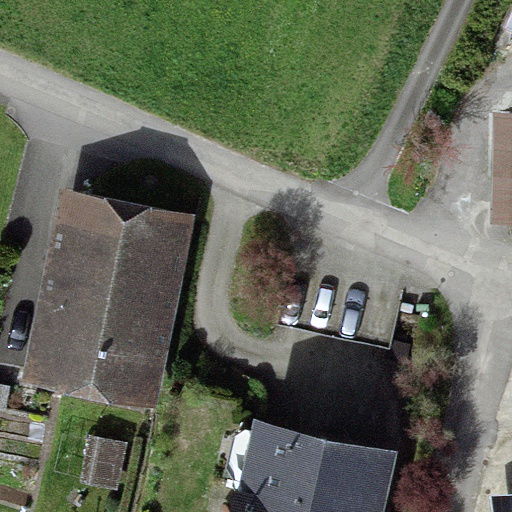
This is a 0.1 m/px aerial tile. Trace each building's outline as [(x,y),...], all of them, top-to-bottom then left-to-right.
[(511,120),(503,121),(500,207),(511,207),(511,120)] [(163,234),(168,209),(84,192),(48,371),(132,388),(154,280),(174,284),(184,238),(163,234)] [(276,323),(389,348),(402,289),(288,264),(276,323)] [(239,511),(372,511),(386,451),(259,423),(239,511)] [(113,483),(122,443),(91,437),(83,477),(113,483)]
